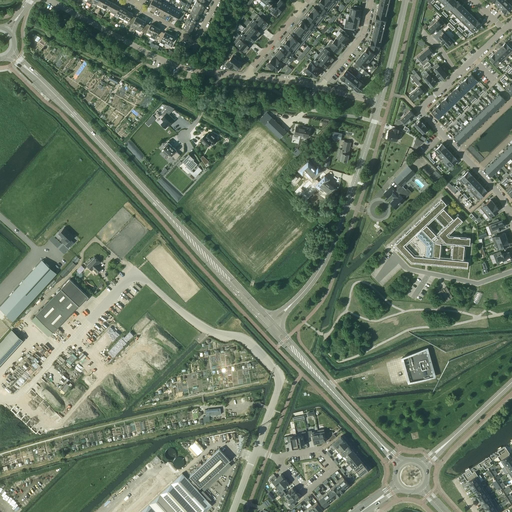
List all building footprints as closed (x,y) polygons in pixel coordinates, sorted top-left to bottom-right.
[(105,0),(101,7),(106,9),(110,0),(108,0),(105,0)] [(110,0),(106,9),(110,12),(115,4),(112,2),(113,0),(110,0)] [(152,0),(149,5),(152,7),(150,10),(152,11),(158,0),(152,0)] [(156,9),(159,10),(163,2),(159,0),(158,0),(152,11),(154,12),(156,9)] [(273,2),(268,8),(277,15),(281,11),(281,10),(286,4),(281,0),(279,0),(276,4),(273,2)] [(323,8),(321,10),(326,14),(332,7),(323,0),(318,0),(317,2),(323,8)] [(449,10),(457,1),(457,2),(455,0),(450,0),(445,6),(449,9),(449,10)] [(502,9),(510,1),(508,0),(503,0),(498,6),(502,9)] [(110,12),(115,14),(121,2),(119,1),(117,5),(115,4),(110,12)] [(197,1),(195,5),(206,12),(207,10),(204,8),(205,5),(197,1)] [(453,14),(461,5),(457,1),(449,10),(453,14)] [(511,6),(511,3),(510,1),(502,9),(505,13),(509,9),(510,10),(511,8),(511,6),(511,7),(511,6)] [(115,14),(119,17),(124,8),(121,7),(123,3),(121,2),(115,14)] [(159,15),(161,16),(167,4),(163,2),(159,10),(161,11),(159,15)] [(165,13),(168,15),(172,7),(167,4),(161,16),(163,17),(165,13)] [(195,5),(192,10),(200,14),(202,11),(205,13),(206,12),(195,5)] [(349,14),(360,16),(361,10),(360,10),(361,6),(354,5),(354,8),(350,8),(349,14)] [(457,17),(465,9),(461,5),(453,14),(457,17)] [(119,17),(124,19),(130,7),(128,6),(126,10),(124,8),(119,17)] [(132,8),(130,7),(124,19),(129,21),(133,13),(130,12),(132,8)] [(168,20),(170,21),(176,9),(172,7),(168,15),(170,16),(168,20)] [(321,21),(326,14),(321,10),(319,12),(313,7),(310,10),(311,11),(310,12),(321,21)] [(181,12),(176,9),(170,21),(172,22),(174,18),(177,20),(181,12)] [(460,21),(469,12),(465,9),(457,17),(460,21)] [(192,10),(190,14),(202,21),(203,19),(199,17),(200,14),(192,10)] [(321,21),(310,12),(309,14),(308,13),(305,16),(312,21),(310,24),(315,28),(321,21)] [(464,25),(473,16),(469,12),(460,21),(464,25)] [(190,14),(187,19),(195,23),(197,20),(201,22),(202,21),(190,14)] [(257,14),(251,21),(256,26),(258,23),(264,28),(267,25),(266,24),(268,23),(257,14)] [(131,27),(136,29),(141,19),(136,16),(136,18),(133,16),(129,24),(132,26),(131,27)] [(468,29),(477,20),(473,16),(464,25),(468,29)] [(435,30),(436,31),(439,28),(440,30),(446,25),(439,18),(428,28),(433,33),(435,30)] [(141,31),(143,32),(148,24),(145,23),(146,21),(141,19),(136,29),(140,32),(141,31)] [(187,19),(185,23),(197,30),(198,28),(194,26),(195,23),(187,19)] [(359,21),(345,19),(344,28),(354,30),(355,27),(358,27),(359,21)] [(481,24),(477,20),(468,29),(472,33),(476,29),(477,30),(479,27),(479,26),(481,24)] [(249,24),(245,28),(256,37),(257,36),(258,36),(261,33),(254,28),(256,26),(251,21),(249,24)] [(315,28),(310,24),(308,26),(302,21),(299,24),(300,25),(299,26),(309,35),(315,28)] [(197,30),(185,23),(182,28),(191,32),(192,29),(196,31),(197,30)] [(147,32),(151,35),(155,27),(151,24),(150,25),(148,24),(143,32),(146,33),(147,32)] [(309,35),(299,26),(297,27),(294,30),(300,35),(298,38),(303,42),(309,35)] [(151,35),(150,37),(155,39),(155,38),(158,40),(162,32),(159,30),(160,29),(155,27),(151,35)] [(256,37),(245,28),(240,35),(245,39),(247,37),(253,42),(256,39),(255,38),(256,37)] [(346,32),(341,28),(338,31),(340,32),(337,37),(345,44),(349,39),(344,35),(346,32)] [(164,33),(162,32),(158,40),(160,41),(160,42),(164,45),(165,42),(170,34),(165,32),(164,33)] [(443,33),(439,37),(439,38),(440,38),(441,40),(442,41),(443,43),(444,43),(445,43),(447,46),(449,48),(449,47),(452,44),(453,43),(452,41),(449,38),(450,37),(447,35),(446,36),(443,33)] [(175,37),(170,34),(165,42),(170,45),(169,46),(172,47),(176,40),(174,38),(175,37)] [(243,42),(245,39),(240,35),(234,42),(245,52),(248,48),(247,48),(248,46),(243,42)] [(298,49),(303,42),(298,38),(296,40),(290,35),(287,38),(288,39),(287,40),(298,49)] [(345,44),(337,37),(333,41),(331,39),(342,48),(345,44)] [(332,48),(338,53),(342,48),(331,39),(325,46),(330,51),(332,48)] [(298,49),(287,40),(286,41),(285,41),(282,44),(289,49),(287,51),(292,56),(298,49)] [(511,52),(511,49),(505,42),(501,46),(509,55),(511,52)] [(509,55),(501,46),(497,50),(506,59),(509,55)] [(325,47),(319,54),(329,63),(330,62),(331,62),(334,59),(328,54),(330,52),(325,47)] [(419,55),(417,57),(420,62),(423,65),(429,60),(427,58),(430,56),(429,55),(433,52),(432,51),(430,48),(429,48),(428,47),(419,55)] [(367,48),(363,52),(372,59),(371,58),(374,54),(367,48)] [(292,56),(287,51),(285,54),(279,49),(278,51),(277,50),(275,53),(286,63),(292,56)] [(506,59),(497,50),(493,54),(502,63),(506,59)] [(372,59),(363,52),(360,57),(369,64),(368,63),(372,59)] [(319,54),(313,61),(318,66),(320,63),(325,68),(329,63),(319,54)] [(502,63),(493,54),(489,58),(498,67),(502,63)] [(242,63),(233,55),(226,64),(229,67),(231,65),(237,70),(241,67),(240,66),(242,63)] [(276,72),(283,63),(275,57),(273,60),(272,59),(266,65),(270,68),(270,67),(276,72)] [(369,64),(360,57),(356,61),(365,69),(369,64)] [(314,78),(319,72),(317,71),(319,69),(311,62),(303,71),(307,74),(308,73),(314,78)] [(432,68),(437,73),(436,74),(439,77),(439,76),(442,79),(447,75),(437,63),(432,68)] [(345,81),(352,71),(348,68),(340,77),(345,81)] [(349,84),(355,77),(351,73),(352,72),(352,71),(345,81),(349,84)] [(422,76),(431,87),(436,83),(434,81),(435,80),(432,77),(431,77),(427,72),(422,76)] [(471,74),(467,78),(473,85),(477,81),(471,74)] [(353,88),(360,79),(359,80),(355,77),(349,84),(353,88)] [(473,85),(467,78),(463,81),(469,88),(473,85)] [(353,88),(357,91),(364,83),(360,79),(353,88)] [(469,88),(463,81),(459,85),(466,92),(469,88)] [(466,92),(459,85),(455,89),(462,96),(466,92)] [(409,95),(413,100),(417,97),(418,98),(421,95),(420,94),(423,92),(419,87),(409,95)] [(462,96),(455,89),(451,92),(458,99),(462,96)] [(458,99),(451,92),(447,96),(454,103),(458,99)] [(495,97),(502,104),(505,101),(499,94),(495,97)] [(454,103),(447,96),(443,100),(450,107),(454,103)] [(498,108),(502,104),(495,97),(491,101),(498,108)] [(450,107),(443,100),(439,104),(446,111),(450,107)] [(494,112),(498,108),(491,101),(487,104),(494,112)] [(446,111),(439,104),(435,107),(442,114),(446,111)] [(490,115),(494,112),(487,104),(484,108),(490,115)] [(164,121),(161,124),(165,128),(168,125),(169,126),(174,120),(168,114),(170,113),(174,108),(169,105),(169,106),(167,108),(162,113),(164,116),(163,117),(163,118),(163,119),(163,120),(163,121),(164,121)] [(438,118),(442,114),(435,107),(431,111),(438,118)] [(487,119),(490,115),(484,108),(480,112),(487,119)] [(400,119),(404,124),(409,119),(410,120),(413,117),(412,117),(414,115),(410,110),(400,119)] [(260,120),(262,121),(279,138),(282,141),(285,139),(282,136),(286,131),(269,114),(267,112),(260,120)] [(483,122),(487,119),(480,112),(476,115),(483,122)] [(479,126),(483,122),(476,115),(472,119),(479,126)] [(475,129),(479,126),(472,119),(469,122),(475,129)] [(421,123),(420,121),(415,125),(417,128),(417,129),(419,131),(420,130),(422,133),(427,129),(424,125),(425,125),(422,122),(421,123)] [(472,133),(475,129),(469,122),(465,126),(472,133)] [(298,136),(298,135),(309,137),(310,128),(305,127),(305,128),(296,126),(294,136),(298,136)] [(468,137),(472,133),(465,126),(461,129),(468,137)] [(399,133),(399,129),(393,128),(392,131),(388,131),(387,139),(396,141),(398,133),(399,133)] [(464,140),(468,137),(461,129),(457,133),(464,140)] [(205,134),(200,139),(202,141),(204,144),(205,144),(208,146),(211,143),(212,144),(212,143),(213,144),(217,140),(214,137),(215,136),(213,134),(212,135),(211,134),(210,132),(206,136),(205,134)] [(464,140),(457,133),(454,137),(460,144),(464,140)] [(416,138),(413,147),(416,148),(423,142),(416,138)] [(344,141),(342,150),(349,151),(351,142),(344,141)] [(165,149),(162,152),(169,158),(172,155),(174,157),(176,159),(180,155),(177,152),(176,152),(175,151),(176,150),(169,143),(168,143),(167,143),(165,145),(165,146),(164,148),(165,149)] [(437,156),(446,147),(442,143),(435,150),(438,154),(437,156)] [(440,160),(449,151),(446,147),(437,156),(440,160)] [(511,152),(507,148),(503,151),(510,158),(511,156),(511,152)] [(340,149),(338,160),(341,160),(347,162),(349,154),(348,154),(349,151),(342,150),(340,149)] [(444,164),(453,155),(449,151),(440,160),(441,160),(441,159),(445,163),(444,164)] [(506,162),(510,158),(503,151),(500,155),(506,162)] [(189,153),(182,161),(192,170),(198,163),(193,159),(194,158),(192,157),(189,153)] [(457,159),(453,155),(444,164),(448,168),(452,164),(453,165),(455,162),(457,159)] [(503,165),(506,162),(500,155),(496,158),(503,165)] [(209,165),(208,162),(209,161),(203,156),(201,158),(206,167),(209,165)] [(499,169),(503,165),(496,158),(492,162),(499,169)] [(307,161),(299,170),(303,174),(305,172),(312,178),(320,170),(317,166),(315,168),(307,161)] [(492,162),(488,165),(495,173),(499,169),(492,162)] [(495,173),(488,165),(485,169),(491,176),(495,173)] [(391,186),(384,193),(388,197),(391,194),(395,198),(391,203),(396,208),(405,200),(404,199),(411,192),(407,188),(405,190),(402,187),(416,174),(408,166),(394,180),(390,185),(391,186)] [(199,167),(192,174),(195,177),(202,170),(199,167)] [(436,170),(429,176),(435,182),(441,176),(436,170)] [(459,179),(463,184),(472,175),(468,171),(466,173),(465,172),(462,175),(463,176),(459,179)] [(324,175),(316,184),(323,190),(321,193),(324,196),(333,187),(325,180),(327,178),(324,175)] [(467,187),(475,179),(472,175),(463,184),(464,183),(467,187)] [(470,191),(479,183),(475,179),(467,187),(471,190),(470,191)] [(470,191),(474,195),(483,187),(479,183),(470,191)] [(487,191),(483,187),(474,195),(478,199),(482,196),(485,194),(484,193),(487,191)] [(283,198),(283,197),(280,194),(279,193),(275,189),(257,207),(256,208),(258,210),(263,215),(265,217),(283,198)] [(470,244),(470,238),(470,237),(449,235),(448,234),(463,220),(458,215),(454,219),(450,215),(451,214),(447,210),(446,211),(443,207),(446,203),(441,198),(393,244),(398,250),(399,249),(400,250),(399,250),(411,262),(425,264),(425,262),(427,262),(427,264),(467,268),(468,260),(463,260),(463,255),(465,255),(465,249),(464,249),(464,244),(470,244)] [(480,208),(484,213),(495,204),(491,199),(480,208)] [(495,204),(484,213),(488,218),(499,209),(495,204)] [(504,225),(505,224),(503,220),(502,221),(502,220),(499,221),(498,219),(492,221),(493,223),(488,225),(491,234),(499,232),(498,229),(501,228),(501,227),(504,226),(504,225)] [(63,228),(58,234),(63,239),(67,243),(64,246),(68,249),(73,243),(70,240),(73,237),(63,228)] [(494,243),(507,238),(506,237),(507,237),(505,233),(505,234),(504,232),(492,237),(494,243)] [(507,239),(507,238),(494,243),(496,249),(509,244),(508,243),(509,243),(508,239),(507,239)] [(496,263),(511,258),(510,257),(511,256),(509,252),(509,253),(508,251),(505,253),(504,252),(501,253),(500,251),(493,254),(496,263)] [(94,256),(91,259),(90,259),(88,260),(88,261),(89,262),(86,265),(92,270),(93,269),(97,273),(102,268),(98,264),(100,262),(94,256)] [(42,260),(0,306),(0,309),(13,321),(57,273),(42,260)] [(76,265),(72,261),(66,268),(70,271),(76,265)] [(65,268),(60,274),(64,278),(70,272),(65,268)] [(36,315),(53,332),(79,305),(80,305),(88,296),(70,279),(62,288),(36,315)] [(12,330),(0,342),(0,365),(23,340),(12,330)] [(426,348),(403,357),(409,380),(409,381),(434,376),(426,348)] [(326,441),(324,429),(318,430),(318,432),(320,442),(326,441)] [(320,442),(317,430),(317,431),(312,432),(311,430),(308,431),(309,437),(310,436),(312,436),(314,443),(320,442)] [(302,433),(296,434),(296,435),(298,446),(299,446),(299,447),(302,446),(304,445),(303,438),(305,437),(306,437),(305,431),(302,432),(302,433)] [(298,446),(296,435),(290,436),(286,436),(287,439),(288,442),(291,442),(292,447),(298,446)] [(335,448),(345,441),(341,436),(331,444),(335,448)] [(339,452),(348,445),(345,441),(335,448),(339,452)] [(342,457),(351,449),(348,445),(339,452),(342,457)] [(508,454),(510,453),(507,449),(508,449),(506,446),(505,446),(483,459),(488,467),(489,466),(491,465),(489,461),(497,456),(500,461),(509,455),(508,454)] [(166,466),(116,511),(203,511),(212,505),(196,488),(194,486),(197,484),(200,487),(230,460),(219,448),(190,476),(195,481),(192,484),(182,473),(177,478),(166,466)] [(345,460),(355,453),(351,449),(342,457),(344,455),(345,457),(347,459),(345,460)] [(349,465),(358,457),(355,453),(345,460),(349,465)] [(504,467),(511,461),(511,456),(511,457),(509,455),(500,461),(504,467)] [(352,469),(361,461),(358,457),(349,465),(352,469)] [(477,475),(475,471),(483,465),(485,469),(487,467),(488,467),(483,459),(462,473),(462,474),(464,477),(467,481),(468,480),(469,481),(477,475)] [(357,472),(365,465),(361,461),(352,469),(353,468),(357,472)] [(361,476),(369,470),(365,465),(357,472),(358,471),(361,476)] [(275,486),(285,478),(281,474),(277,478),(275,475),(270,479),(272,481),(271,482),(275,486)] [(480,482),(481,481),(477,475),(469,481),(470,483),(469,484),(469,485),(470,487),(471,487),(471,488),(480,482)] [(342,477),(338,480),(345,489),(350,485),(342,477)] [(282,489),(289,483),(285,478),(275,486),(279,491),(277,492),(279,495),(284,491),(282,489)] [(345,489),(338,480),(338,481),(334,485),(341,493),(345,489)] [(476,493),(484,488),(480,482),(471,488),(472,488),(471,489),(473,491),(474,491),(475,491),(476,493)] [(341,493),(334,485),(330,488),(337,496),(341,493)] [(287,500),(296,492),(293,487),(286,493),(284,491),(279,495),(281,497),(283,496),(287,500)] [(337,496),(330,488),(326,491),(333,499),(337,496)] [(484,488),(476,493),(478,495),(477,496),(477,497),(477,498),(479,500),(488,494),(484,488)] [(333,499),(326,491),(323,494),(322,494),(329,503),(333,499)] [(298,494),(297,492),(287,500),(290,505),(289,506),(291,509),(296,505),(293,502),(300,497),(300,496),(300,495),(299,493),(298,494)] [(329,503),(322,494),(317,498),(324,506),(329,503)] [(483,503),(484,505),(492,500),(488,494),(479,500),(480,503),(481,502),(482,504),(483,503)] [(492,500),(484,505),(486,507),(484,508),(485,509),(484,509),(486,511),(487,511),(496,506),(498,505),(494,499),(492,500)] [(311,504),(311,505),(317,511),(320,511),(323,510),(317,502),(312,505),(311,504)]
